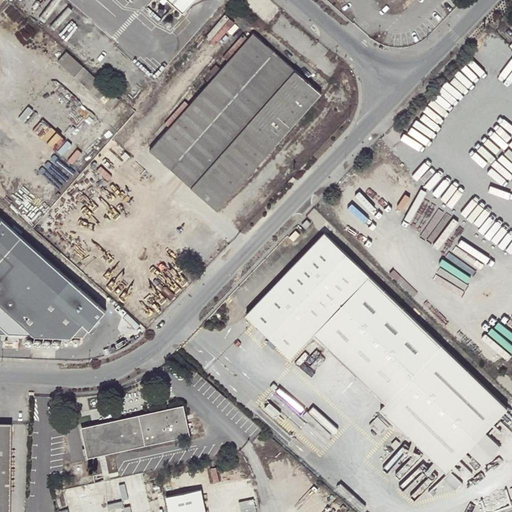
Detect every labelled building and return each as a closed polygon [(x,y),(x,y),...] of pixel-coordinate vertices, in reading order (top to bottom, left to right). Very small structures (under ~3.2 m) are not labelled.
[(168,0),(182,12),(193,0),(168,0)] [(252,33),(149,149),(217,210),(321,94),(252,33)] [(67,52),(59,62),(110,108),(119,99),(67,52)] [(0,327),(9,335),(83,337),(106,311),(0,217),(0,327)] [(311,222),(306,217),(301,222),(305,227),(311,222)] [(299,231),(295,227),(288,234),(292,238),(299,231)] [(444,471),(505,406),(323,235),(244,316),(288,358),(310,335),(385,404),(379,410),(444,471)] [(88,458),(98,456),(104,455),(190,436),(183,407),(81,428),(88,458)] [(0,511),(10,511),(11,423),(0,423),(0,511)] [(15,511),(25,511),(25,477),(15,477),(15,511)] [(207,511),(202,488),(166,495),(169,511),(207,511)]
